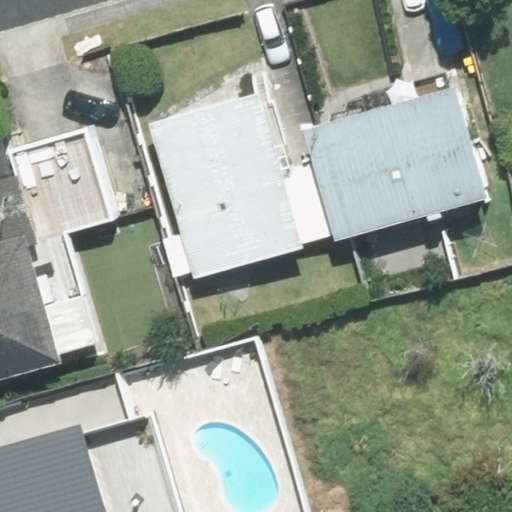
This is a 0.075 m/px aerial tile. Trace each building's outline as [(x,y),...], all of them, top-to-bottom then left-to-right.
[(474,78),(321,120),(351,227),(503,185),(474,78)] [(281,84),(163,121),(195,225),(171,232),(185,277),(327,233),(281,84)] [(85,290),(68,232),(128,215),(102,123),(25,145),(33,172),(0,181),(0,371),(31,363),(117,338),(102,285),(85,290)] [(284,325),(207,348),(221,398),(299,375),(284,325)] [(131,511),(104,425),(40,446),(0,458),(0,511),(131,511)]
